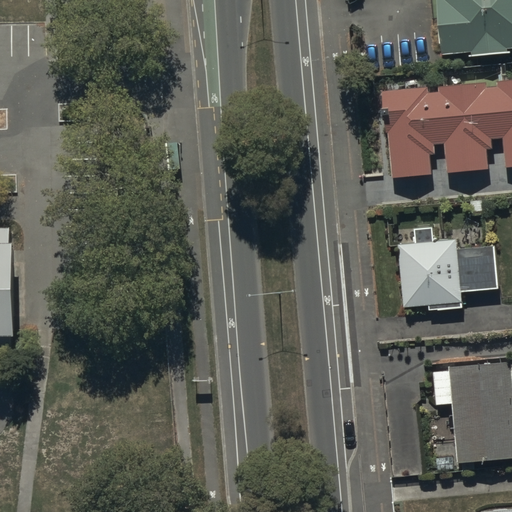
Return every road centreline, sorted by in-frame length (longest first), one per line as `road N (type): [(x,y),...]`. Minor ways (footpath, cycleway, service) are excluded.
road 1 (tertiary): [(266,511),(220,0)]
road 2 (tertiary): [(285,0),(331,511)]
